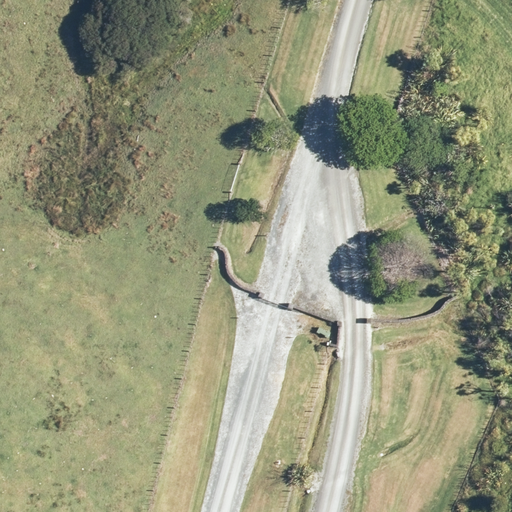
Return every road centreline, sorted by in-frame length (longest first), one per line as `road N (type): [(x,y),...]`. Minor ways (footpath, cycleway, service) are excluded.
road 1 (track): [(214,511),(341,0)]
road 2 (track): [(304,149),(332,191),(338,261),(337,336),(308,511)]
